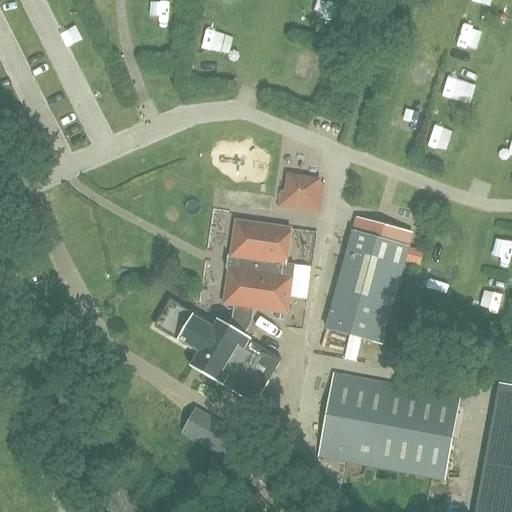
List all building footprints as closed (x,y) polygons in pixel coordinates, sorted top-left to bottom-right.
[(154,20),(174,20),(174,0),(154,0),(154,20)] [(473,45),(475,25),(465,23),(463,44),(473,45)] [(28,47),(43,38),(37,29),(22,38),(28,47)] [(209,31),(206,51),(235,56),(238,36),(209,31)] [(298,59),(300,79),(322,77),(320,58),(298,59)] [(452,77),(447,93),(465,98),(470,82),(452,77)] [(73,131),(83,129),(80,111),(70,113),(73,131)] [(447,151),(452,136),(438,130),(433,146),(447,151)] [(277,208),(320,214),(324,185),(320,184),(321,179),(285,174),(283,191),(280,191),(277,208)] [(410,246),(414,232),(356,217),(326,328),(379,342),(405,245),(410,246)] [(286,266),(292,227),(234,219),(229,255),(228,255),(226,269),(227,269),(222,305),(233,307),(232,317),(226,326),(218,321),(217,323),(197,311),(169,357),(245,402),(271,359),(241,341),(252,323),(253,310),(288,315),(293,276),(283,275),(284,266),(286,266)] [(511,243),(500,241),(497,260),(511,262),(511,243)] [(427,266),(427,252),(411,253),(411,266),(427,266)] [(447,289),(449,264),(435,263),(432,287),(447,289)] [(304,272),(298,305),(314,308),(320,275),(304,272)] [(484,293),(485,313),(506,312),(505,292),(484,293)] [(400,334),(403,326),(394,323),(391,332),(400,334)] [(442,479),(457,396),(335,374),(320,456),(442,479)] [(511,511),(511,387),(507,386),(482,511),(511,511)] [(207,419),(195,436),(233,464),(246,447),(207,419)] [(248,498),(259,511),(264,511),(270,508),(256,492),(248,498)]
